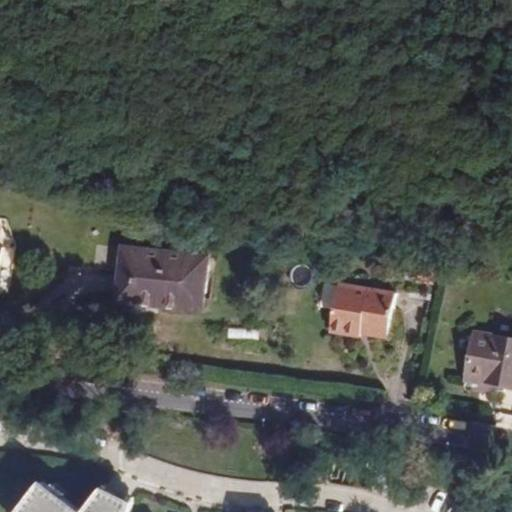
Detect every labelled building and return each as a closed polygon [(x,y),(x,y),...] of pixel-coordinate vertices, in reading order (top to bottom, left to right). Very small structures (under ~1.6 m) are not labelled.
[(169,259),(170,250),(124,245),(118,301),(205,310),(210,263),(169,259)] [(211,254),(170,250),(169,259),(210,263),(211,254)] [(362,328),(390,333),(397,292),(340,283),(331,331),(361,336),(361,333),(362,328)] [(389,337),(390,333),(362,328),(361,333),(389,337)] [(511,337),(476,331),(468,376),(511,384),(511,337)] [(141,417),(141,419),(128,441),(132,443),(144,449),(166,458),(188,465),(211,470),(232,474),(252,477),(280,478),(299,477),(302,478),(302,448),(274,446),(245,445),(217,441),(210,439),(203,438),(196,436),(189,434),(183,432),(176,430),(165,425),(154,420),(143,415),(142,415),(141,417)] [(86,511),(44,479),(19,511),(132,511),(135,501),(105,486),(86,511)]
